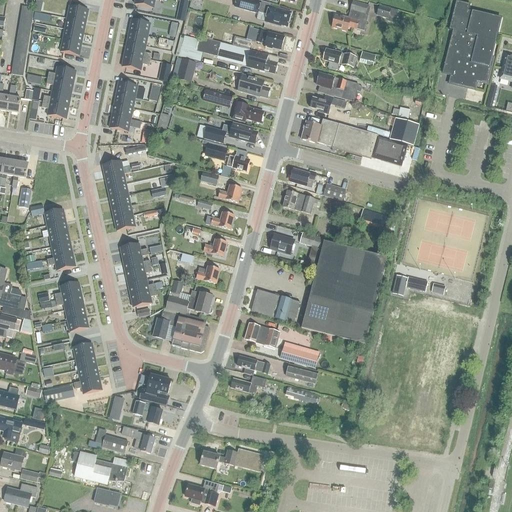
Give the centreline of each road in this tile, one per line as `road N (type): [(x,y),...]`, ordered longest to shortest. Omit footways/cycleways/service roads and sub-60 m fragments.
road 1 (residential): [(210,374),(133,352),(121,339),(78,148)]
road 2 (unclassified): [(191,423),(452,463)]
road 3 (unclassified): [(452,463),(511,217)]
road 4 (unclassified): [(511,186),(434,171),(393,179),(278,148)]
road 5 (tertiary): [(210,374),(278,148)]
road 6 (tertiary): [(278,148),(317,0)]
road 7 (residential): [(78,148),(108,0)]
